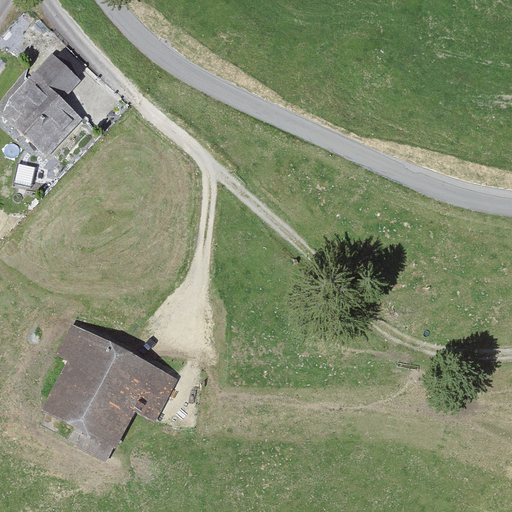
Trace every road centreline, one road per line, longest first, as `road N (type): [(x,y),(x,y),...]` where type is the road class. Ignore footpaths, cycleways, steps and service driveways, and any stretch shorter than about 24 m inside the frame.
road 1 (tertiary): [(110,0),(135,32),(190,74),(447,195),(511,207)]
road 2 (track): [(142,351),(196,291),(209,163)]
road 3 (track): [(333,275),(404,340),(446,353),(511,351)]
